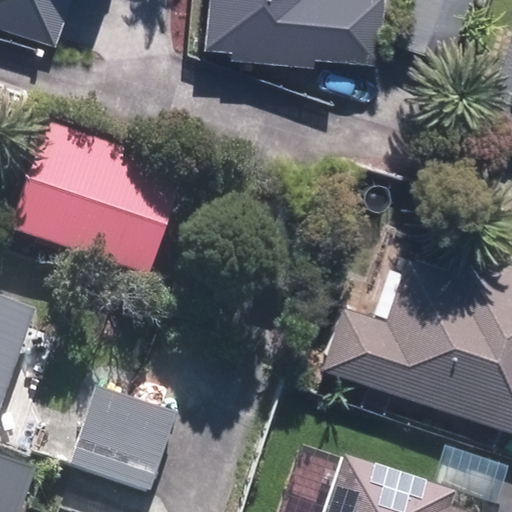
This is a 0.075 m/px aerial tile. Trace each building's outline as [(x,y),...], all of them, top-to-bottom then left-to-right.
[(0,0),(0,16),(60,36),(72,0),(0,0)] [(382,61),(386,0),(211,0),(209,37),(229,39),(228,50),(382,61)] [(456,52),(471,0),(413,0),(403,36),(456,52)] [(511,28),(494,81),(504,85),(486,137),(511,145),(511,28)] [(41,129),(11,227),(152,271),(182,173),(41,129)] [(327,218),(284,204),(259,279),(303,293),(327,218)] [(321,356),(511,421),(511,254),(498,250),(490,274),(406,246),(384,311),(342,296),(321,356)] [(0,511),(21,511),(41,456),(0,441),(0,418),(38,307),(0,293),(0,511)] [(180,412),(95,382),(67,460),(152,490),(180,412)] [(399,473),(389,503),(334,485),(325,511),(467,511),(448,506),(453,490),(399,473)]
